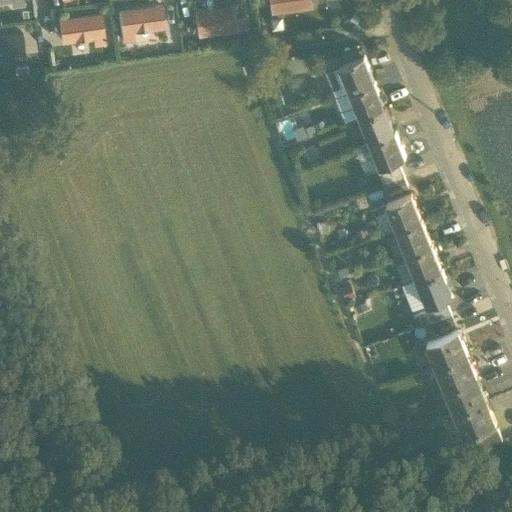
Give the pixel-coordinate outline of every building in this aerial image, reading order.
[(271,0),(273,12),(312,7),(311,0),(271,0)] [(133,29),(164,24),(161,3),(119,9),(123,41),(134,39),(133,29)] [(194,10),(198,35),(238,29),(235,4),(194,10)] [(58,17),(61,38),(93,34),(94,44),(105,43),(101,11),(58,17)] [(0,61),(24,58),(20,30),(0,32),(0,61)] [(363,48),(322,60),(325,69),(340,63),(365,53),(363,48)] [(340,63),(350,89),(375,79),(365,53),(340,63)] [(311,56),(287,59),(289,73),(313,69),(311,56)] [(335,95),(350,89),(340,63),(325,69),(335,95)] [(385,104),(375,79),(350,89),(360,114),(385,104)] [(350,89),(335,95),(346,120),(360,114),(350,89)] [(395,129),(385,104),(360,114),(371,139),(395,129)] [(406,155),(395,129),(371,139),(381,165),(406,155)] [(381,165),(371,139),(357,145),(367,171),(381,165)] [(379,173),(383,184),(405,175),(400,164),(379,173)] [(409,186),(405,175),(383,184),(388,195),(409,186)] [(389,207),(397,227),(422,217),(412,191),(387,201),(389,207)] [(397,227),(389,207),(376,213),(384,232),(397,227)] [(432,242),(422,217),(397,227),(399,232),(407,252),(432,242)] [(407,252),(399,232),(388,237),(396,257),(407,252)] [(442,267),(432,242),(407,252),(410,258),(418,277),(442,267)] [(418,277),(410,258),(396,263),(404,283),(418,277)] [(453,293),(442,267),(418,277),(428,303),(453,293)] [(404,283),(402,283),(412,309),(428,303),(418,277),(404,283)] [(369,296),(348,305),(354,318),(375,310),(369,296)] [(430,321),(452,313),(447,302),(426,310),(430,321)] [(426,310),(414,315),(418,325),(430,321),(426,310)] [(456,324),(452,313),(430,321),(435,332),(456,324)] [(427,341),(437,366),(468,353),(459,329),(427,341)] [(478,376),(468,353),(437,366),(446,389),(478,376)] [(487,399),(478,376),(446,389),(456,412),(487,399)] [(497,423),(487,399),(456,412),(465,436),(497,423)] [(477,436),(481,447),(503,439),(498,428),(477,436)] [(466,453),(481,447),(477,436),(462,442),(466,453)]
